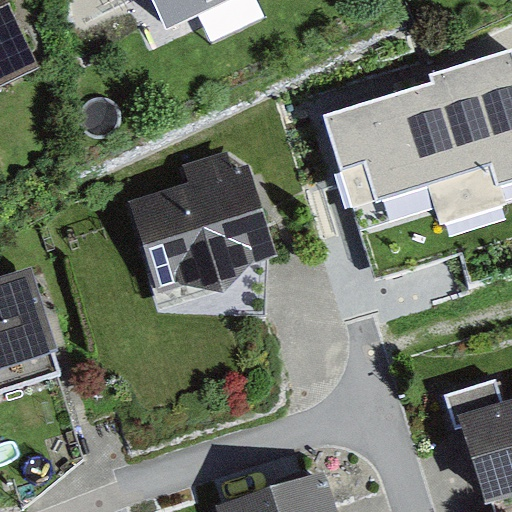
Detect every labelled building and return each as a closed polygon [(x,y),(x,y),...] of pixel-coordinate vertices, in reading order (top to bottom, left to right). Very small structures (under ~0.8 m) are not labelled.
[(0,0),(0,109),(78,66),(41,0),(0,0)] [(145,0),(168,48),(271,0),(145,0)] [(511,56),(319,113),(369,284),(511,242),(511,56)] [(279,274),(250,177),(236,181),(229,159),(182,173),(189,195),(131,212),(158,304),(179,298),(226,313),(257,275),(279,274)] [(47,278),(0,292),(0,381),(73,359),(47,278)] [(511,407),(484,417),(511,506),(511,407)] [(358,511),(344,476),(224,511),(358,511)]
